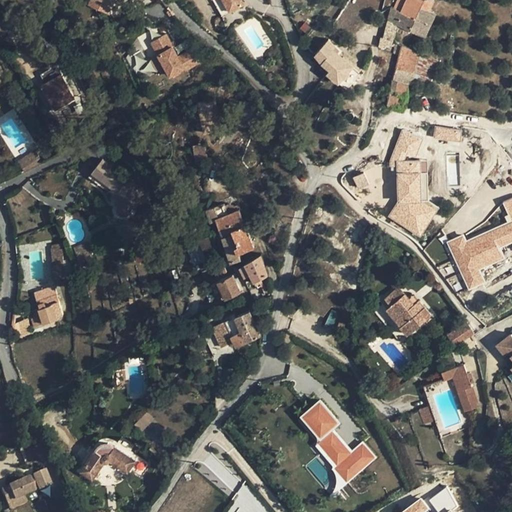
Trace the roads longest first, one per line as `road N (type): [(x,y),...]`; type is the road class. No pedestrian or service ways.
road 1 (residential): [(152,511),(264,358),(303,198),(317,177)]
road 2 (residential): [(317,177),(360,155),(390,119),(497,126)]
road 3 (residential): [(66,511),(0,339)]
road 4 (track): [(350,162),(387,0)]
road 5 (residential): [(280,110),(169,0)]
road 6 (residential): [(274,0),(303,84),(280,110)]
